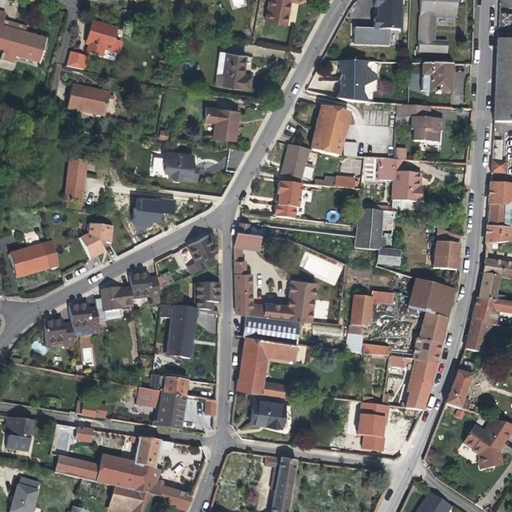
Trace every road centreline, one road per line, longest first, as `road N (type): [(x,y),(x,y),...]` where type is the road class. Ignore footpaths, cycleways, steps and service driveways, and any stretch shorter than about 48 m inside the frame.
road 1 (residential): [(407,467),(442,383),(463,284),(489,0)]
road 2 (residential): [(219,440),(228,205)]
road 3 (residential): [(343,0),(228,205)]
road 4 (residential): [(0,408),(219,440)]
road 5 (residential): [(228,205),(202,227),(41,310)]
road 6 (residential): [(219,440),(407,467)]
